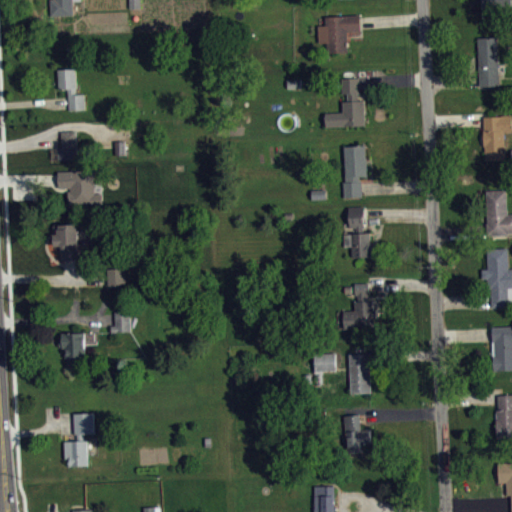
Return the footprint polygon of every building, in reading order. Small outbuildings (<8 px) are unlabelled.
[(50,0),(51,16),(73,15),(73,0),(50,0)] [(129,0),(129,8),(140,8),(140,0),(129,0)] [(479,0),(480,13),(511,13),(511,0),(479,0)] [(325,16),(325,24),(318,25),(319,44),(327,44),(327,52),(349,51),(347,31),(361,30),(360,14),(325,16)] [(478,37),(480,86),(499,85),(497,36),(478,37)] [(58,68),(59,87),(69,87),(69,109),(85,108),(85,93),(77,93),(76,91),(76,68),(58,68)] [(326,125),(367,123),(365,112),(372,111),(372,96),(366,96),(366,99),(359,99),(359,93),(361,93),(360,77),(342,78),(342,93),(348,93),(349,100),(342,100),(343,111),(325,112),(326,125)] [(484,116),(484,130),(483,130),(483,146),(485,146),(486,159),(506,159),(504,131),(511,131),(511,114),(501,114),(501,116),(484,116)] [(61,130),(61,143),(58,144),(58,147),(51,147),(52,160),(77,158),(76,130),(61,130)] [(344,144),(346,181),(343,181),(344,197),(363,196),(361,180),(359,180),(359,176),(368,175),(366,144),(344,144)] [(58,170),(58,186),(71,186),(71,191),(68,191),(69,204),(104,203),(103,193),(94,193),(94,169),(58,170)] [(506,189),(508,213),(511,213),(511,232),(508,232),(508,233),(507,233),(508,242),(495,242),(494,235),(488,236),(487,223),(484,223),(484,210),(487,210),(486,189),(506,189)] [(349,206),(350,227),(356,227),(356,233),(344,233),(345,246),(352,246),(352,256),(371,255),(370,232),(363,232),(363,226),(365,226),(364,206),(349,206)] [(60,224),(60,228),(58,228),(58,233),(53,233),(54,246),(62,245),(62,248),(60,248),(61,259),(78,258),(77,223),(60,224)] [(487,247),(488,268),(482,268),(483,283),(489,283),(491,306),(511,306),(511,267),(510,268),(509,247),(487,247)] [(108,285),(125,284),(124,267),(107,268),(108,285)] [(344,328),(344,310),(355,310),(355,300),(358,300),(358,294),(356,294),(355,282),(369,282),(370,293),(367,293),(367,299),(373,299),(375,299),(376,327),(344,328)] [(115,311),(115,325),(111,325),(111,331),(131,331),(130,311),(115,311)] [(511,324),(492,325),(494,370),(511,369),(511,324)] [(84,332),(60,333),(61,347),(63,347),(64,357),(68,357),(68,365),(77,365),(77,356),(86,356),(84,332)] [(335,351),(336,370),(323,370),(323,372),(315,373),(314,352),(335,351)] [(351,392),(350,353),(369,353),(370,364),(374,364),(374,378),(371,378),(371,393),(351,392)] [(511,393),(498,394),(499,409),(497,409),(498,438),(511,437),(511,393)] [(94,412),(94,433),(84,433),(84,440),(87,440),(88,465),(69,465),(69,458),(65,458),(64,441),(78,440),(77,434),(75,434),(74,412),(94,412)] [(344,415),(348,452),(363,449),(362,443),(372,441),(370,428),(361,429),(359,413),(344,415)] [(511,511),(511,461),(498,461),(499,481),(507,481),(507,494),(511,494),(511,511)] [(315,485),(315,511),(334,511),(335,485),(315,485)]
